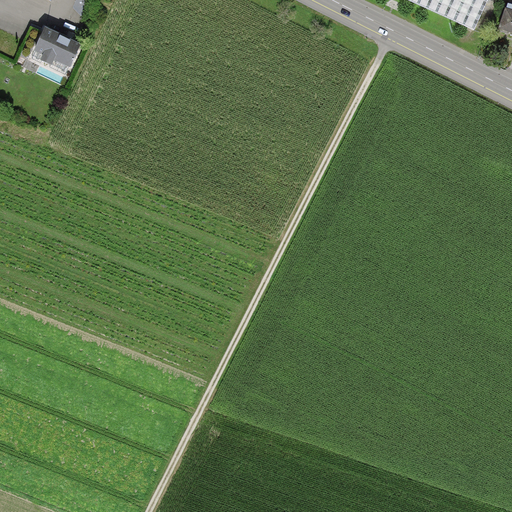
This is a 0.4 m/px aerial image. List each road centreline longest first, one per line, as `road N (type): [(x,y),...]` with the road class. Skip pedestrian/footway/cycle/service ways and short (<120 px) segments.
road 1 (track): [(148,511),(391,29)]
road 2 (secondary): [(511,90),(333,0)]
